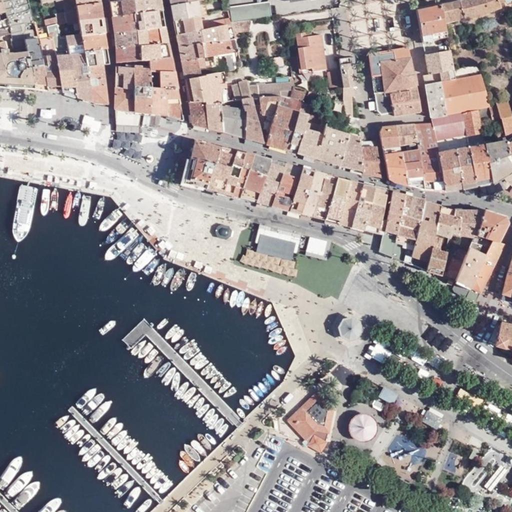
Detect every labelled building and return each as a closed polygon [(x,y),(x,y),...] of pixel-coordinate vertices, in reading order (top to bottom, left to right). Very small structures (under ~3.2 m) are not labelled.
[(2,0),(5,10),(7,17),(9,26),(10,32),(12,37),(12,38),(13,45),(26,42),(25,40),(24,34),(35,31),(37,31),(35,22),(29,0),(2,0)] [(77,10),(76,5),(75,0),(40,0),(41,2),(47,0),(57,0),(58,1),(62,0),(63,5),(57,6),(58,11),(56,11),(57,14),(65,12),(77,10)] [(133,0),(116,0),(110,1),(112,15),(136,13),(133,0)] [(133,0),(136,13),(144,12),(161,10),(159,0),(133,0)] [(463,16),(458,0),(456,0),(441,3),(444,19),(463,16)] [(458,0),(463,16),(465,15),(501,6),(500,1),(501,0),(458,0)] [(78,20),(101,16),(99,1),(76,5),(77,10),(78,20)] [(171,5),(174,20),(199,15),(197,1),(171,5)] [(229,8),(231,22),(251,20),(272,16),(270,2),(229,8)] [(417,9),(421,40),(447,35),(444,19),(441,3),(417,9)] [(68,24),(73,23),(73,20),(78,20),(77,10),(65,12),(66,18),(68,24)] [(137,18),(139,29),(164,26),(161,10),(144,12),(145,17),(137,18)] [(232,25),(231,22),(228,11),(223,11),(222,12),(223,20),(200,23),(202,29),(224,25),(224,26),(232,25)] [(114,32),(135,29),(139,29),(137,18),(145,17),(144,12),(136,13),(112,15),(114,32)] [(199,15),(174,20),(176,34),(202,29),(200,23),(199,15)] [(58,20),(57,16),(45,18),(46,24),(58,22),(58,20)] [(80,30),(80,34),(81,35),(104,32),(101,16),(78,20),(73,20),(73,23),(75,30),(80,30)] [(0,27),(9,26),(7,17),(0,18),(0,27)] [(231,22),(232,25),(233,30),(251,28),(251,20),(231,22)] [(176,34),(179,45),(228,40),(224,26),(224,25),(202,29),(176,34)] [(0,50),(1,51),(0,47),(3,47),(7,47),(7,46),(5,37),(4,34),(10,32),(9,26),(0,27),(0,50)] [(164,26),(139,29),(135,29),(137,45),(167,41),(164,26)] [(114,32),(116,45),(116,48),(137,45),(135,29),(114,32)] [(25,40),(36,37),(35,31),(24,34),(25,40)] [(83,51),(106,48),(104,32),(81,35),(83,51)] [(307,32),(296,34),(302,72),(305,72),(305,68),(312,68),(313,70),(326,69),(321,34),(308,36),(307,32)] [(62,92),(57,55),(53,33),(48,34),(39,36),(48,90),(62,92)] [(92,102),(86,65),(83,51),(81,35),(80,34),(66,36),(68,50),(76,97),(92,102)] [(25,40),(26,42),(27,51),(36,89),(48,90),(39,36),(36,37),(25,40)] [(5,37),(7,46),(13,45),(12,38),(12,37),(5,37)] [(236,39),(228,40),(179,45),(181,60),(204,57),(210,56),(214,55),(239,52),(236,39)] [(171,56),(167,41),(137,45),(139,60),(148,59),(171,56)] [(137,45),(116,48),(116,63),(139,60),(137,45)] [(408,46),(368,53),(371,75),(381,73),(384,87),(389,87),(391,99),(400,97),(399,90),(409,89),(409,84),(416,83),(417,83),(415,73),(413,73),(408,46)] [(3,68),(0,68),(0,86),(23,87),(15,51),(4,51),(3,47),(0,47),(1,51),(3,68)] [(449,47),(425,53),(429,71),(423,72),(424,74),(439,71),(453,67),(449,47)] [(102,64),(109,64),(106,48),(83,51),(86,65),(102,64)] [(62,92),(76,97),(68,50),(65,50),(66,54),(57,55),(62,92)] [(27,51),(15,51),(23,87),(36,89),(27,51)] [(281,55),(271,56),(272,64),(282,63),(281,55)] [(171,56),(148,59),(149,67),(149,74),(174,71),(171,56)] [(341,72),(351,72),(349,56),(339,57),(341,69),(341,72)] [(204,57),(181,60),(185,78),(201,76),(200,68),(205,67),(204,63),(204,57)] [(455,76),(480,72),(477,62),(453,67),(455,76)] [(86,65),(92,102),(108,104),(102,64),(86,65)] [(290,99),(294,86),(293,81),(291,81),(291,84),(248,87),(242,64),(240,65),(238,66),(238,69),(217,73),(211,74),(201,76),(185,78),(189,101),(205,103),(220,106),(220,103),(242,99),(253,98),(259,98),(284,97),(290,99)] [(116,66),(115,80),(134,81),(134,67),(116,66)] [(210,70),(209,66),(205,67),(200,68),(201,76),(211,74),(210,70)] [(134,111),(140,112),(151,114),(149,74),(149,67),(134,67),(134,81),(134,111)] [(453,67),(439,71),(441,79),(447,114),(434,117),(432,122),(438,153),(455,149),(468,147),(462,114),(478,110),(492,106),(490,101),(480,72),(455,76),(453,67)] [(343,85),(341,72),(341,69),(328,71),(331,86),(343,85)] [(151,114),(161,116),(169,116),(180,120),(183,119),(174,71),(149,74),(151,114)] [(425,83),(441,79),(439,71),(424,74),(425,83)] [(341,72),(343,85),(343,87),(354,86),(351,72),(341,72)] [(431,115),(434,117),(447,114),(441,79),(425,83),(431,115)] [(114,109),(115,109),(134,111),(134,81),(115,80),(114,109)] [(394,114),(421,109),(416,83),(409,84),(409,89),(399,90),(400,97),(391,99),(393,111),(394,114)] [(274,118),(266,143),(287,150),(299,113),(306,90),(294,86),(290,99),(284,97),(259,98),(263,115),(274,118)] [(343,100),(344,100),(351,101),(352,97),(355,96),(354,86),(343,87),(343,100)] [(377,113),(393,111),(391,99),(385,100),(384,90),(374,92),(377,113)] [(345,115),(344,100),(343,100),(334,97),(331,110),(330,111),(345,115)] [(243,110),(246,137),(266,143),(253,98),(242,99),(243,110)] [(501,116),(506,138),(511,134),(511,116),(507,98),(490,101),(492,106),(497,105),(500,116),(501,116)] [(353,117),(351,101),(344,100),(345,115),(350,117),(353,117)] [(189,101),(193,123),(207,127),(205,103),(189,101)] [(207,127),(224,131),(220,106),(205,103),(207,127)] [(495,136),(504,134),(500,116),(497,105),(492,106),(478,110),(479,115),(490,112),(495,136)] [(243,110),(220,106),(224,131),(246,137),(243,110)] [(140,112),(134,111),(115,109),(115,123),(138,127),(140,112)] [(478,110),(462,114),(468,147),(476,185),(492,181),(485,143),(479,115),(478,110)] [(317,158),(326,127),(328,118),(323,116),(319,133),(308,130),(309,127),(306,126),(308,116),(299,113),(287,150),(317,158)] [(155,128),(157,128),(159,126),(161,116),(151,114),(149,122),(149,123),(149,125),(150,126),(152,128),(153,128),(155,128)] [(348,127),(360,129),(359,118),(353,117),(350,117),(348,127)] [(414,123),(417,141),(418,149),(424,188),(445,192),(444,190),(438,153),(432,122),(432,121),(414,123)] [(417,141),(414,123),(395,124),(399,144),(417,141)] [(407,184),(401,152),(399,144),(395,124),(382,125),(379,131),(389,178),(394,181),(407,184)] [(349,134),(326,127),(317,158),(339,165),(349,134)] [(361,138),(349,134),(339,165),(364,172),(359,147),(362,147),(363,143),(363,140),(361,140),(361,138)] [(195,139),(190,158),(214,164),(215,163),(220,146),(195,139)] [(496,141),(485,143),(492,181),(511,168),(511,163),(505,139),(496,141)] [(362,147),(359,147),(364,172),(364,173),(382,177),(376,147),(367,147),(366,143),(363,143),(362,147)] [(231,168),(237,151),(220,146),(215,163),(231,168)] [(462,187),(476,185),(468,147),(455,149),(462,187)] [(401,152),(407,184),(424,188),(418,149),(401,152)] [(438,153),(444,190),(462,187),(455,149),(438,153)] [(231,168),(215,163),(214,164),(206,189),(232,196),(245,153),(237,151),(231,168)] [(245,153),(232,196),(239,198),(249,169),(253,155),(245,153)] [(265,175),(270,160),(253,155),(249,169),(265,175)] [(206,189),(214,164),(190,158),(184,183),(206,189)] [(270,160),(265,175),(255,202),(271,206),(279,183),(285,164),(270,160)] [(293,194),(302,168),(285,164),(279,183),(284,185),(286,187),(285,192),(293,194)] [(300,213),(314,172),(302,168),(293,194),(288,210),(300,213)] [(265,175),(249,169),(239,198),(255,202),(265,175)] [(312,216),(325,175),(314,172),(300,213),(312,216)] [(325,175),(312,216),(324,220),(331,195),(336,177),(325,175)] [(344,198),(349,181),(336,177),(331,195),(344,198)] [(349,181),(344,198),(337,223),(351,226),(358,200),(362,185),(349,181)] [(279,183),(271,206),(288,210),(293,194),(285,192),(286,187),(284,185),(279,183)] [(370,203),(373,188),(362,185),(358,200),(370,203)] [(370,203),(383,207),(386,191),(373,188),(370,203)] [(392,192),(386,220),(384,231),(380,251),(393,257),(397,234),(404,195),(392,192)] [(344,198),(331,195),(324,220),(337,223),(344,198)] [(412,264),(424,201),(404,195),(397,234),(407,237),(403,261),(412,264)] [(370,203),(358,200),(351,226),(363,230),(370,203)] [(412,264),(412,265),(427,270),(434,237),(434,234),(437,222),(440,205),(424,201),(412,264)] [(363,230),(378,234),(379,230),(381,219),(383,207),(370,203),(363,230)] [(452,225),(455,209),(440,205),(437,222),(452,225)] [(456,234),(472,236),(474,234),(476,235),(483,211),(457,210),(455,209),(452,225),(458,226),(456,234)] [(490,239),(498,216),(483,211),(476,235),(490,239)] [(498,216),(490,239),(492,240),(498,242),(506,223),(504,218),(498,216)] [(450,233),(456,234),(458,226),(452,225),(437,222),(434,234),(439,235),(449,237),(450,233)] [(329,260),(334,240),(268,225),(264,245),(256,243),(250,268),(297,279),(298,277),(333,285),(338,262),(329,260)] [(220,236),(227,238),(229,236),(231,230),(229,228),(223,226),(219,229),(218,233),(220,236)] [(407,237),(397,234),(393,257),(403,261),(407,237)] [(456,280),(458,281),(472,288),(483,261),(492,240),(490,239),(476,235),(474,234),(472,236),(467,252),(456,280)] [(437,246),(447,248),(449,237),(439,235),(438,238),(437,246)] [(434,237),(427,270),(438,274),(442,275),(447,252),(436,250),(437,246),(438,238),(434,237)] [(483,261),(494,265),(504,244),(498,242),(492,240),(483,261)] [(448,277),(456,280),(467,252),(460,249),(457,260),(453,259),(448,277)] [(511,258),(509,269),(506,281),(503,294),(511,296),(511,258)] [(483,261),(472,288),(481,292),(494,265),(483,261)] [(425,278),(427,270),(412,265),(409,272),(425,278)] [(436,282),(438,274),(427,270),(425,278),(436,282)] [(467,297),(472,288),(458,281),(454,288),(457,290),(456,292),(467,297)] [(476,302),(481,292),(472,288),(467,297),(476,302)] [(340,336),(349,341),(359,338),(363,331),(361,322),(352,317),(343,319),(337,327),(340,336)] [(511,325),(502,323),(496,346),(511,350),(511,325)] [(384,386),(378,397),(393,405),(399,394),(384,386)] [(336,410),(317,391),(286,421),(305,440),(301,443),(305,448),(307,446),(311,438),(314,435),(316,431),(327,433),(329,434),(336,410)] [(358,443),(379,431),(368,409),(346,421),(358,443)] [(437,430),(443,419),(428,410),(421,421),(437,430)] [(314,435),(325,441),(327,433),(316,431),(314,435)] [(388,447),(406,458),(415,445),(397,433),(388,447)] [(314,435),(311,438),(307,446),(322,453),(327,442),(325,441),(314,435)]
